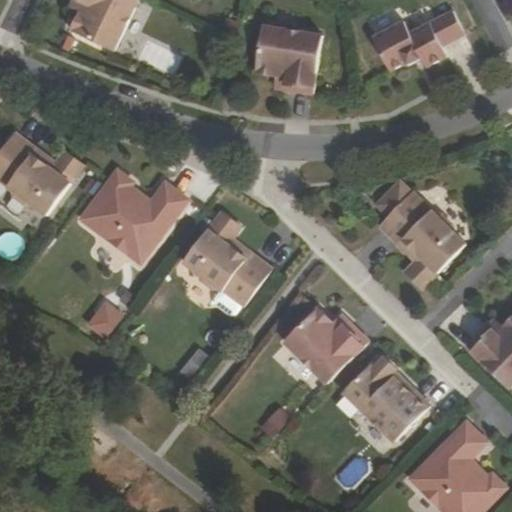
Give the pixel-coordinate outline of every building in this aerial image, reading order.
[(165,17),(129,0),(107,0),(94,27),(105,31),(96,51),(138,71),(165,17)] [(405,62),(424,94),(440,84),(443,89),(454,81),(462,90),(482,77),(475,67),(498,54),(484,31),(443,56),(435,43),(405,62)] [(299,49),(286,94),(307,100),(303,112),(342,122),(358,64),(299,49)] [(49,227),(55,226),(71,239),(108,186),(89,172),(79,188),(60,174),(62,172),(39,155),(11,193),(34,210),(39,220),(49,227)] [(156,204),(140,193),(105,242),(167,286),(213,220),(190,205),(173,228),(166,223),(169,219),(153,208),(156,204)] [(456,311),(501,266),(489,250),(489,246),(478,234),(471,235),(448,212),(414,245),(435,267),(438,265),(453,281),(440,294),(456,311)] [(253,262),(266,244),(246,231),(209,282),(224,293),(230,302),(239,308),(244,308),(270,327),(298,288),(275,271),(274,273),(262,264),(258,267),(253,262)] [(90,325),(105,339),(127,314),(112,301),(90,325)] [(319,365),(362,408),(404,365),(375,338),(366,346),(352,332),(319,365)] [(466,429),(429,393),(420,380),(417,382),(414,379),(379,414),(430,465),(466,429)] [(275,439),(292,418),(280,408),(263,429),(275,439)] [(511,511),(511,486),(506,479),(511,472),(511,452),(503,443),(447,501),(458,511),(511,511)]
